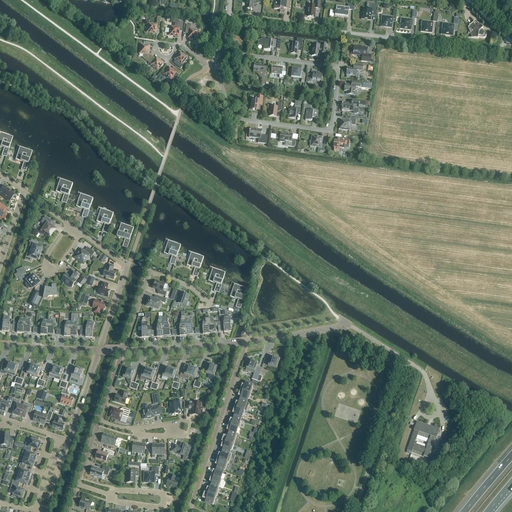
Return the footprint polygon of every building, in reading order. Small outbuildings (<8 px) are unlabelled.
[(260,2),(260,0),(245,0),(246,3),(245,9),(253,10),(254,1),(260,2)] [(289,10),(290,0),(289,0),(284,0),(284,2),(281,1),(276,0),(275,0),(275,4),(274,10),(280,10),(280,13),(283,13),(284,9),(289,10)] [(316,9),(321,10),(322,2),(312,1),(312,6),(308,5),(308,11),(307,11),(307,14),(307,17),(315,18),(316,9)] [(376,12),(377,5),(367,3),(366,8),(363,8),(362,19),(370,21),(372,11),(376,12)] [(353,11),(354,5),(348,5),(347,9),(336,7),(336,11),(335,11),(335,15),(348,17),(348,13),(349,13),(349,10),(353,11)] [(382,21),(381,27),(391,28),(392,18),(381,17),(381,21),(382,21)] [(411,30),(412,21),(400,19),(400,24),(401,24),(401,29),(411,30)] [(486,33),(482,30),(483,29),(475,21),(468,28),(473,30),(472,38),(467,37),(467,38),(478,39),(478,38),(483,39),(485,38),(487,35),(486,33)] [(421,22),(421,26),(422,26),(422,32),(431,33),(433,23),(421,22)] [(170,29),(169,33),(170,33),(170,36),(178,37),(179,31),(182,31),(183,23),(180,23),(180,24),(179,23),(175,23),(174,28),(171,27),(170,29)] [(156,34),(156,28),(157,25),(153,24),(152,25),(148,24),(148,26),(147,26),(147,30),(148,30),(147,33),(156,34)] [(453,26),(442,24),(441,29),(443,29),(442,34),(452,36),(453,26)] [(198,31),(196,31),(196,27),(195,26),(190,25),(190,26),(187,25),(186,32),(189,33),(188,38),(197,39),(198,31)] [(271,40),(271,41),(265,41),(265,39),(257,42),(260,41),(259,45),(264,45),(263,50),(270,51),(270,48),(275,49),(276,41),(271,40)] [(296,44),(292,43),(292,44),(287,45),(289,50),(290,50),(290,53),(291,53),(291,54),(298,55),(298,51),(302,50),(303,40),(297,39),(296,44)] [(313,46),(311,57),(319,57),(320,50),(326,51),(327,45),(316,44),(316,46),(313,46)] [(150,46),(141,45),(140,54),(144,54),(143,59),(147,61),(150,58),(148,56),(150,46)] [(367,61),(370,62),(371,56),(367,55),(366,54),(366,52),(367,52),(367,48),(363,48),(362,48),(360,48),(359,47),(354,47),(354,52),(353,52),(353,53),(354,53),(355,55),(359,56),(359,57),(362,58),(362,61),(367,62),(367,61)] [(183,65),(182,65),(186,60),(187,59),(187,58),(186,58),(186,57),(185,57),(180,53),(175,60),(180,64),(178,66),(181,68),(183,65)] [(160,67),(161,67),(163,65),(163,64),(163,63),(156,58),(154,61),(152,59),(149,63),(151,65),(153,67),(152,67),(156,70),(156,69),(158,70),(160,67)] [(267,72),(263,71),(264,66),(259,65),(254,64),(253,72),(258,73),(257,73),(261,78),(263,78),(262,85),(265,85),(267,72)] [(347,72),(346,78),(350,78),(350,76),(356,76),(356,79),(359,80),(360,73),(362,73),(363,66),(356,65),(356,69),(347,68),(347,72)] [(279,78),(285,79),(286,72),(282,72),(283,68),(272,66),(271,74),(280,75),(279,78)] [(174,75),(177,78),(181,73),(178,71),(177,74),(169,68),(164,75),(169,79),(169,80),(170,79),(171,80),(171,79),(172,79),(172,78),(174,75)] [(302,70),(296,69),(292,69),(292,74),(291,74),(290,78),(302,79),(301,82),(304,82),(305,74),(302,74),(302,75),(301,75),(302,70)] [(321,82),(323,73),(313,72),(313,75),(307,74),(306,82),(312,83),(312,80),(321,82)] [(345,85),(344,92),(347,92),(347,94),(346,94),(355,95),(355,91),(358,89),(361,89),(362,87),(362,83),(350,81),(350,85),(345,85)] [(259,106),(262,106),(263,97),(257,96),(256,101),(252,100),(251,110),(258,111),(259,106)] [(358,110),(359,101),(352,100),(352,104),(343,103),(342,110),(353,112),(353,113),(355,114),(357,114),(358,113),(359,111),(358,110)] [(295,102),(294,110),(289,109),(287,119),(296,120),(296,113),(300,114),(301,103),(295,102)] [(277,110),(281,111),(282,104),(278,103),(277,107),(271,106),(270,111),(269,111),(268,116),(276,117),(277,110)] [(313,111),(313,112),(310,111),(311,108),(309,107),(305,106),(304,106),(303,115),(303,116),(303,115),(306,115),(305,121),(312,122),(312,118),(317,119),(318,111),(313,111)] [(350,125),(355,126),(356,119),(349,119),(349,122),(341,121),(339,129),(343,130),(346,131),(346,130),(349,130),(350,125)] [(258,143),(267,145),(268,137),(261,136),(262,130),(250,129),(249,138),(258,139),(258,143)] [(0,133),(0,147),(4,148),(2,155),(6,157),(13,137),(0,133)] [(296,140),(292,140),(293,134),(289,134),(289,135),(281,134),(277,134),(276,139),(280,139),(280,142),(285,143),(285,146),(289,147),(295,147),(296,140)] [(318,151),(325,152),(326,145),(321,144),(322,138),(312,137),(311,142),(310,142),(309,146),(319,148),(318,151)] [(348,146),(349,142),(351,142),(352,138),(344,138),(343,139),(337,138),(337,141),(334,141),(333,148),(334,148),(334,151),(339,152),(339,149),(344,149),(345,145),(348,146)] [(19,147),(15,160),(23,163),(21,170),(26,171),(32,152),(19,147)] [(56,192),(64,195),(62,202),(66,203),(67,201),(73,184),(60,179),(56,192)] [(0,194),(10,201),(12,198),(12,199),(14,196),(14,195),(8,191),(9,190),(4,186),(1,190),(0,189),(0,194)] [(81,194),(76,207),(84,210),(82,217),(87,218),(93,199),(81,194)] [(3,210),(5,207),(0,203),(0,219),(3,222),(8,214),(3,210)] [(101,209),(97,222),(105,225),(102,232),(107,233),(114,213),(101,209)] [(42,228),(39,232),(43,235),(44,234),(50,238),(56,230),(49,225),(52,221),(45,217),(41,223),(46,226),(44,229),(42,228)] [(121,224),(117,237),(125,240),(123,246),(127,248),(134,228),(121,224)] [(38,242),(32,240),(31,241),(29,242),(30,244),(29,247),(33,248),(31,255),(27,253),(25,260),(31,262),(33,258),(38,260),(40,256),(41,252),(42,248),(37,246),(38,242)] [(174,265),(181,245),(168,241),(164,254),(172,257),(170,264),(174,265)] [(91,258),(95,253),(88,248),(86,251),(85,251),(84,251),(83,251),(81,250),(75,258),(80,261),(80,262),(83,264),(86,261),(86,260),(89,256),(91,258)] [(191,253),(187,266),(195,268),(193,275),(197,277),(204,257),(191,253)] [(116,273),(112,272),(114,267),(108,265),(106,270),(103,276),(114,280),(114,278),(115,277),(116,276),(115,275),(116,273)] [(14,276),(16,279),(22,276),(20,273),(25,271),(23,267),(16,271),(18,274),(14,276)] [(213,269),(208,281),(217,284),(214,291),(219,293),(225,273),(213,269)] [(74,280),(78,275),(73,271),(70,275),(69,277),(66,274),(62,281),(71,287),(75,281),(74,280)] [(40,283),(33,275),(32,277),(31,275),(28,278),(29,279),(27,281),(27,282),(26,283),(26,284),(26,285),(26,286),(27,287),(27,288),(28,288),(29,289),(30,289),(31,289),(32,288),(33,288),(34,287),(35,289),(39,285),(38,284),(40,283)] [(92,287),(95,278),(89,276),(86,285),(92,287)] [(83,287),(87,281),(82,277),(78,283),(83,287)] [(163,292),(165,284),(155,281),(153,288),(159,290),(158,294),(165,297),(167,293),(163,292)] [(107,290),(108,285),(103,283),(101,288),(100,288),(98,294),(108,298),(110,291),(107,290)] [(58,296),(56,285),(52,286),(52,289),(50,289),(45,288),(43,299),(48,300),(49,296),(53,296),(53,297),(58,296)] [(234,285),(230,297),(238,300),(236,307),(240,308),(247,289),(234,285)] [(39,292),(35,290),(28,304),(33,306),(39,292)] [(83,293),(79,305),(86,307),(90,296),(83,293)] [(186,302),(189,295),(181,293),(178,303),(175,302),(173,307),(176,309),(177,306),(179,307),(180,304),(185,306),(186,306),(188,302),(186,302)] [(158,310),(161,302),(165,304),(167,300),(155,296),(154,300),(150,298),(147,306),(158,310)] [(105,308),(105,307),(105,304),(95,301),(93,308),(96,309),(95,312),(99,314),(100,310),(103,311),(103,310),(104,310),(105,308)] [(10,325),(9,317),(4,316),(3,324),(1,331),(0,330),(9,332),(9,331),(12,331),(13,326),(13,325),(10,325)] [(230,325),(231,317),(224,317),(223,322),(220,323),(220,327),(221,331),(224,331),(224,332),(233,331),(231,331),(230,325)] [(13,325),(13,326),(15,326),(15,327),(18,327),(17,333),(24,333),(25,319),(20,318),(19,322),(19,324),(17,323),(16,322),(13,322),(13,325)] [(148,327),(145,318),(143,318),(141,323),(142,331),(140,338),(137,338),(149,337),(149,336),(152,336),(152,331),(152,327),(148,327)] [(217,330),(213,319),(208,319),(209,334),(214,333),(217,333),(216,330),(217,330)] [(190,321),(186,321),(185,321),(186,336),(191,335),(194,335),(194,333),(190,321)] [(167,322),(163,322),(163,337),(168,337),(171,336),(171,334),(167,322)] [(93,331),(94,323),(88,323),(86,330),(82,330),(82,331),(82,336),(85,336),(85,337),(97,338),(92,337),(93,331)] [(277,369),(280,359),(276,358),(276,359),(275,358),(271,356),(268,366),(277,369)] [(254,374),(258,362),(254,361),(254,362),(253,361),(249,360),(246,371),(254,374)] [(9,375),(13,364),(11,364),(11,363),(7,362),(6,365),(3,364),(0,374),(2,375),(7,374),(9,375)] [(15,377),(19,366),(15,364),(15,365),(13,364),(9,375),(15,377)] [(32,376),(35,367),(34,366),(34,365),(30,364),(27,374),(32,376)] [(214,376),(217,367),(214,366),(212,366),(212,365),(209,364),(205,374),(214,376)] [(54,379),(58,368),(56,368),(56,367),(53,366),(49,377),(54,379)] [(190,377),(193,368),(191,367),(187,366),(185,373),(182,372),(180,378),(188,381),(189,379),(190,377)] [(38,377),(41,368),(37,367),(35,367),(32,376),(38,377)] [(80,381),(83,370),(80,369),(78,369),(78,368),(74,367),(71,378),(80,381)] [(168,378),(171,369),(169,369),(169,368),(166,367),(162,376),(168,378)] [(60,381),(64,370),(60,368),(60,369),(58,368),(54,379),(60,381)] [(132,380),(135,371),(131,370),(129,370),(130,369),(126,368),(123,378),(126,379),(129,385),(130,385),(130,388),(133,389),(135,384),(131,382),(131,380),(132,380)] [(146,381),(150,370),(148,369),(144,368),(141,379),(146,381)] [(195,379),(198,369),(195,368),(194,369),(193,368),(190,377),(195,379)] [(175,375),(177,371),(173,369),(173,370),(171,369),(168,378),(173,380),(173,382),(174,383),(174,382),(177,383),(179,376),(175,375)] [(155,371),(152,370),(152,371),(150,370),(146,381),(152,383),(155,371)] [(245,385),(242,384),(240,390),(251,394),(253,388),(252,388),(253,385),(246,382),(245,385)] [(249,399),(251,394),(240,390),(238,396),(241,397),(240,400),(247,402),(248,399),(249,399)] [(129,393),(122,391),(120,396),(117,395),(115,402),(125,405),(127,398),(129,393)] [(71,407),(73,400),(63,396),(61,403),(71,407)] [(11,406),(13,399),(10,398),(8,402),(2,400),(0,407),(0,410),(5,412),(7,405),(11,406)] [(19,417),(22,407),(19,405),(20,402),(14,400),(12,407),(15,408),(14,413),(13,413),(12,415),(16,416),(19,417)] [(181,408),(179,400),(176,401),(176,403),(170,404),(171,408),(168,409),(169,415),(172,415),(172,416),(178,414),(177,409),(181,408)] [(249,403),(247,402),(240,400),(239,402),(236,401),(234,407),(244,410),(245,411),(246,411),(249,403)] [(193,403),(187,402),(186,409),(192,410),(191,415),(199,416),(200,412),(202,413),(203,408),(201,408),(201,404),(193,402),(193,403)] [(24,403),(22,407),(19,417),(22,418),(25,419),(26,417),(25,417),(27,412),(31,413),(33,406),(24,403)] [(143,413),(142,413),(143,418),(144,418),(144,419),(155,418),(154,416),(161,414),(159,407),(153,408),(153,407),(148,408),(147,405),(143,406),(143,409),(142,409),(143,413)] [(243,417),(245,411),(244,410),(234,407),(232,413),(235,414),(234,417),(241,419),(242,416),(243,417)] [(128,418),(130,411),(123,408),(122,412),(113,409),(112,411),(111,411),(110,414),(111,414),(110,417),(115,419),(115,420),(120,421),(122,417),(121,417),(122,416),(128,418)] [(39,423),(42,414),(36,412),(33,421),(39,423)] [(50,421),(53,413),(49,412),(48,416),(42,414),(39,423),(45,425),(47,419),(50,421)] [(54,421),(52,428),(63,431),(65,424),(62,423),(64,418),(57,415),(55,421),(54,421)] [(240,422),(241,419),(234,417),(233,420),(230,419),(228,424),(238,428),(239,428),(241,422),(240,422)] [(429,459),(429,458),(427,458),(434,438),(436,438),(439,429),(417,422),(414,431),(407,451),(412,453),(412,451),(424,455),(423,457),(429,459)] [(235,436),(238,428),(228,424),(227,430),(229,431),(228,434),(235,436)] [(12,448),(13,438),(9,438),(10,435),(2,434),(1,441),(0,441),(0,445),(8,446),(8,448),(12,448)] [(115,447),(118,439),(104,434),(103,437),(102,436),(101,437),(101,439),(101,440),(102,440),(101,442),(115,447)] [(237,436),(235,436),(228,434),(227,437),(223,435),(221,441),(223,442),(234,445),(237,436)] [(40,444),(41,444),(41,443),(40,443),(31,440),(30,444),(26,443),(24,449),(31,451),(32,448),(38,450),(38,451),(40,444)] [(232,451),(234,445),(223,442),(221,447),(224,448),(223,451),(230,453),(231,451),(232,451)] [(174,445),(172,452),(177,454),(184,457),(183,460),(187,462),(191,449),(187,447),(188,446),(187,446),(187,445),(184,444),(184,445),(181,444),(180,447),(174,445)] [(36,456),(30,454),(31,451),(24,449),(22,454),(26,455),(25,458),(35,462),(36,459),(35,459),(37,455),(36,455),(36,456)] [(113,456),(114,453),(106,450),(105,453),(98,451),(96,459),(106,462),(108,455),(113,456)] [(232,454),(230,453),(223,451),(222,454),(219,453),(217,459),(228,462),(228,463),(229,463),(232,454)] [(34,465),(35,462),(25,458),(23,464),(20,463),(19,466),(25,468),(26,465),(32,468),(33,465),(34,465)] [(225,471),(228,463),(228,462),(217,459),(215,464),(218,465),(217,468),(224,471),(225,471)] [(24,471),(25,468),(19,466),(17,472),(20,473),(19,476),(29,479),(30,476),(29,476),(31,473),(30,473),(24,471)] [(102,470),(93,467),(90,475),(102,479),(103,475),(108,477),(110,469),(103,467),(102,470)] [(158,475),(159,468),(152,468),(152,473),(145,473),(144,479),(144,483),(148,484),(148,483),(154,483),(154,475),(158,475)] [(221,479),(224,471),(217,468),(216,471),(213,470),(211,476),(221,479)] [(139,477),(139,470),(131,470),(131,473),(127,473),(127,483),(135,483),(135,477),(139,477)] [(178,482),(175,481),(176,477),(170,475),(169,479),(167,486),(176,489),(178,482)] [(28,482),(29,479),(19,476),(17,482),(13,481),(12,483),(19,486),(20,483),(26,485),(26,486),(28,482)] [(222,479),(221,479),(211,476),(209,482),(212,483),(211,485),(218,488),(218,487),(219,485),(220,485),(222,479)] [(12,483),(10,489),(14,491),(13,494),(14,495),(13,497),(18,499),(19,497),(21,498),(23,499),(23,497),(22,497),(25,490),(24,490),(24,491),(18,488),(19,486),(12,483)] [(219,488),(218,487),(218,488),(211,485),(210,488),(207,487),(206,493),(205,493),(216,497),(219,488)] [(213,505),(216,497),(205,493),(206,493),(204,492),(202,498),(206,500),(205,503),(213,505)] [(94,511),(90,510),(92,503),(82,499),(81,501),(80,502),(79,504),(79,505),(80,505),(79,507),(87,510),(86,511),(94,511)]
